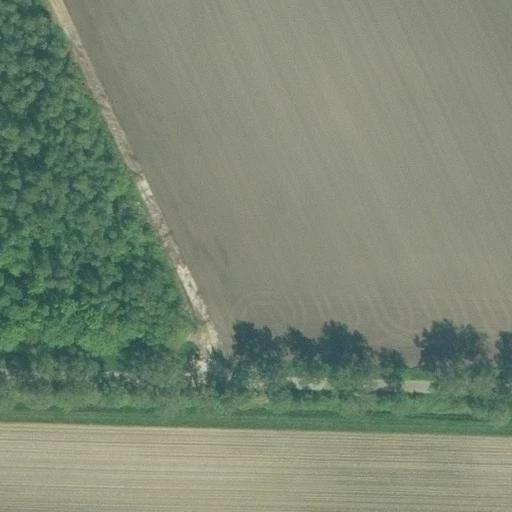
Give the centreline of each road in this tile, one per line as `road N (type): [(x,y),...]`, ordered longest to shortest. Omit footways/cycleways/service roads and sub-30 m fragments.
road 1 (unclassified): [(0,377),(511,393)]
road 2 (track): [(55,0),(224,384)]
